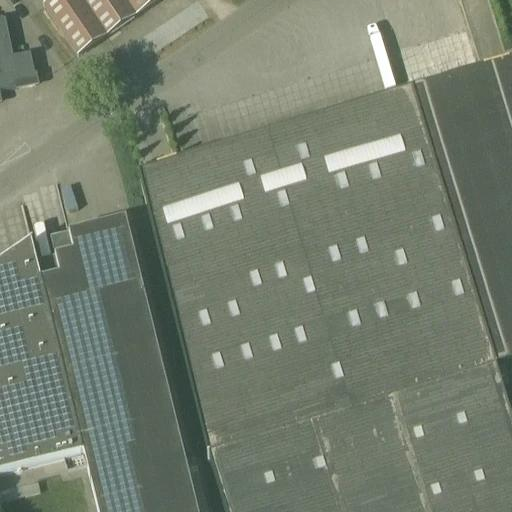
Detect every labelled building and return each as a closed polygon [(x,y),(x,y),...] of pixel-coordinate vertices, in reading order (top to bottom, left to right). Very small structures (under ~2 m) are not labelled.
[(78,60),(165,0),(91,0),(80,8),(74,0),(55,0),(43,8),(78,60)] [(0,96),(37,89),(30,58),(11,62),(3,23),(0,23),(0,96)] [(511,511),(511,369),(480,379),(412,114),(137,184),(209,464),(223,511),(511,511)] [(96,511),(197,511),(124,225),(66,240),(71,259),(53,264),(58,283),(39,288),(39,289),(84,461),(96,511)] [(0,482),(84,461),(39,289),(39,288),(29,249),(0,268),(0,482)]
